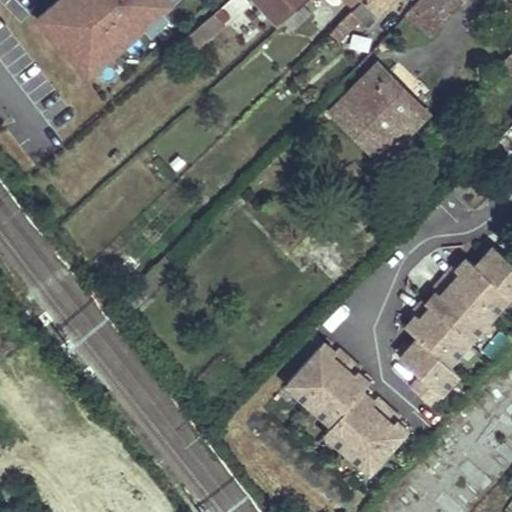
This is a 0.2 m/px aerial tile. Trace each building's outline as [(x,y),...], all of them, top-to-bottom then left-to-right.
[(56,0),(37,17),(67,51),(74,45),(95,69),(145,26),(164,9),(174,0),(56,0)] [(256,0),(261,0),(281,21),(303,0),(255,0),(256,1),(256,0)] [(256,0),(256,1),(277,24),(281,21),(261,0),(256,0)] [(382,14),(393,0),(361,0),(354,7),(330,32),(338,41),(360,18),(366,24),(378,12),(382,14)] [(417,0),(407,12),(414,19),(430,0),(417,0)] [(452,0),(430,0),(414,19),(431,33),(456,3),(452,0)] [(311,13),(301,3),(282,21),(292,32),(311,13)] [(151,33),(171,16),(164,9),(145,26),(151,33)] [(213,14),(213,13),(181,41),(190,51),(222,24),(213,14)] [(345,37),(343,51),(363,54),(365,40),(345,37)] [(95,69),(74,45),(67,51),(88,75),(95,69)] [(511,51),(502,62),(511,72),(511,51)] [(349,128),(361,115),(393,147),(426,113),(377,65),(332,112),(349,128)] [(349,128),(381,159),(393,147),(361,115),(349,128)] [(116,162),(121,156),(116,151),(110,158),(116,162)] [(176,170),(184,163),(178,156),(170,164),(176,170)] [(457,183),(465,191),(480,175),(472,167),(457,183)] [(367,234),(372,239),(377,234),(373,229),(367,234)] [(470,261),(460,273),(456,270),(452,266),(432,289),(436,292),(440,295),(429,307),(426,304),(422,301),(412,312),(416,315),(419,319),(409,330),(417,338),(400,358),(420,376),(410,387),(431,405),(458,374),(446,363),(457,351),(459,353),(469,342),(467,340),(477,328),(479,330),(499,308),(497,306),(507,294),(511,298),(511,253),(508,259),(493,245),(475,266),(470,261)] [(466,258),(456,270),(460,273),(470,261),(466,258)] [(153,266),(121,297),(134,310),(166,279),(153,266)] [(426,304),(429,307),(440,295),(436,292),(426,304)] [(405,327),(409,330),(419,319),(416,315),(405,327)] [(323,341),(320,345),(332,355),(335,351),(323,341)] [(332,355),(320,345),(287,383),(299,393),(297,395),(320,415),(321,413),(333,423),(326,431),(337,442),(336,444),(359,464),(360,462),(372,472),(405,434),(393,424),(397,420),(400,417),(388,406),(377,397),(374,400),(370,404),(359,394),(362,390),(366,386),(354,375),(358,372),(361,368),(349,358),(338,348),(335,351),(332,355)] [(369,382),(358,372),(354,375),(366,386),(369,382)] [(359,394),(370,404),(374,400),(362,390),(359,394)] [(408,431),(397,420),(393,424),(405,434),(408,431)]
